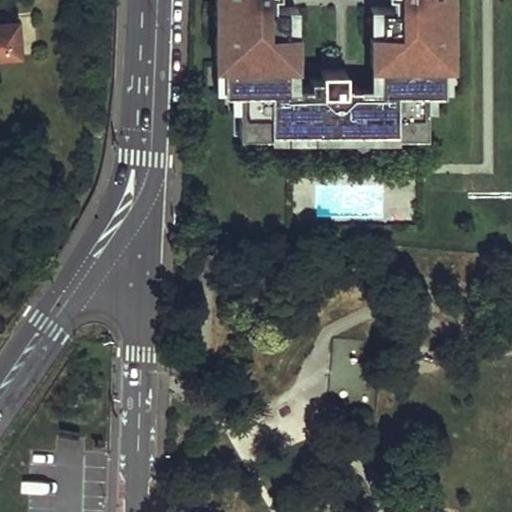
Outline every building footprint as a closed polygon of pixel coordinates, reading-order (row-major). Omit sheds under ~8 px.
[(224,0),(216,0),(216,31),(225,31),(224,0)] [(224,0),(225,31),(216,31),(216,60),(224,61),(225,87),(231,87),(240,88),(240,106),(240,133),(273,133),(274,126),(394,127),(394,134),(427,134),(427,107),(428,88),(436,89),(443,89),(443,62),(451,62),(451,32),(443,32),(443,1),(452,1),(451,0),(394,0),(394,4),(380,5),(380,32),(372,32),(371,62),(380,61),(380,87),(359,87),(359,83),(346,84),(346,67),(322,67),(322,75),(311,74),(311,83),(299,83),(299,86),(288,86),(288,61),(296,61),(297,31),(288,31),(288,4),(274,4),(274,0),(224,0)] [(451,32),(452,1),(443,1),(443,32),(451,32)] [(297,31),(297,4),(288,4),(288,31),(297,31)] [(380,5),(372,5),(372,32),(380,32),(380,5)] [(0,57),(20,56),(16,16),(0,17),(0,57)] [(216,60),(216,88),(225,87),(224,61),(216,60)] [(443,89),(451,89),(451,62),(443,62),(443,89)] [(231,87),(231,106),(240,106),(240,88),(231,87)] [(427,107),(436,108),(436,89),(428,88),(427,107)] [(273,133),(273,135),(394,136),(394,134),(394,127),(274,126),(273,133)]
